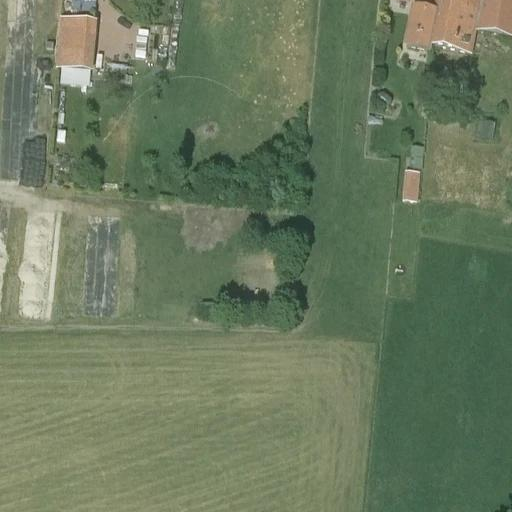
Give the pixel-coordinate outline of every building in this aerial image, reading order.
[(73,0),(70,18),(95,21),(97,0),(73,0)] [(431,48),(434,48),(441,13),(433,11),(434,0),(416,0),(414,9),(406,49),(430,54),(431,48)] [(441,13),(434,48),(471,56),(475,33),(511,40),(511,0),(434,0),(433,11),(441,13)] [(60,20),(56,70),(93,74),(98,24),(60,20)] [(411,149),(410,170),(422,171),(423,149),(411,149)] [(404,203),(420,203),(420,173),(405,173),(404,203)]
